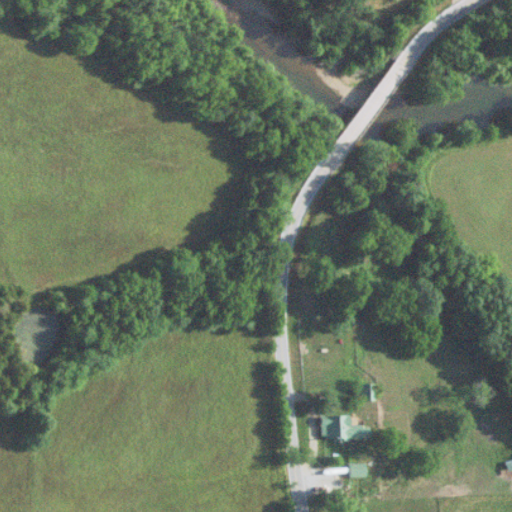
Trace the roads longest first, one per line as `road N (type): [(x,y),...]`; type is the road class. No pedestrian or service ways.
road 1 (residential): [(294,511),(283,276),(294,213),(320,163)]
road 2 (residential): [(320,163),(400,60)]
